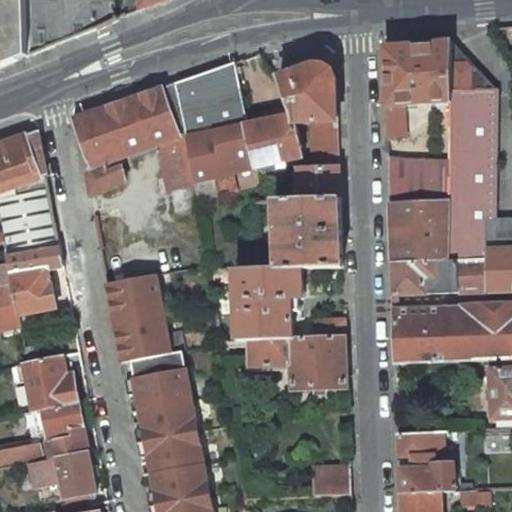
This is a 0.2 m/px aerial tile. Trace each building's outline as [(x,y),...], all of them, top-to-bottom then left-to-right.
[(29,0),(5,0),(0,2),(0,69),(31,57),(29,0)] [(29,0),(31,57),(99,30),(119,20),(113,8),(113,0),(29,0)] [(142,0),(142,10),(171,0),(142,0)] [(453,43),(385,48),(388,108),(405,107),(435,104),(452,103),(453,43)] [(474,66),(453,43),(452,103),(451,161),(451,202),(450,261),(489,260),(488,292),(491,294),(511,292),(511,217),(496,217),(499,92),(474,66)] [(235,63),(177,83),(179,93),(186,137),(194,182),(232,174),(255,169),(246,126),(249,125),(235,63)] [(280,79),(293,116),(295,125),(297,124),(310,123),(339,123),(337,80),(316,66),(285,77),(280,79)] [(165,88),(73,120),(91,170),(104,166),(130,156),(182,138),(168,97),(179,93),(177,83),(165,88)] [(405,107),(388,108),(389,137),(406,137),(405,107)] [(249,125),(246,126),(255,169),(305,158),(297,124),(295,125),(293,116),(249,125)] [(340,169),(339,123),(310,123),(312,170),(340,169)] [(39,132),(0,145),(0,192),(47,177),(39,132)] [(182,138),(130,156),(140,189),(147,187),(151,198),(171,192),(171,190),(194,182),(186,137),(182,138)] [(413,204),(424,204),(451,202),(451,161),(433,160),(427,160),(411,159),(389,158),(390,177),(391,205),(391,206),(413,204)] [(104,166),(91,170),(88,177),(92,197),(101,195),(126,182),(123,168),(108,173),(104,166)] [(312,170),(299,170),(299,174),(300,201),(341,199),(340,169),(312,170)] [(232,174),(194,182),(197,203),(236,192),(232,174)] [(47,177),(0,192),(0,227),(3,242),(4,242),(7,255),(38,250),(60,246),(47,177)] [(300,201),(277,202),(279,270),(303,269),(312,269),(344,267),(341,199),(300,201)] [(450,261),(451,202),(424,204),(413,204),(391,206),(394,264),(425,262),(450,261)] [(38,250),(7,255),(9,264),(19,315),(57,308),(52,285),(51,286),(47,268),(41,270),(38,250)] [(425,262),(394,264),(395,296),(488,292),(489,260),(450,261),(425,262)] [(19,315),(9,264),(0,266),(0,331),(0,332),(5,336),(22,332),(19,315)] [(259,270),(235,271),(238,342),(252,341),(291,339),(294,339),(293,312),(301,312),(301,299),(305,299),(303,269),(279,270),(259,270)] [(121,320),(163,312),(156,273),(108,283),(112,303),(117,302),(121,320)] [(132,360),(171,352),(163,312),(121,320),(124,338),(118,339),(123,362),(132,360)] [(511,313),(395,317),(397,364),(503,360),(511,359),(511,313)] [(346,319),(317,320),(318,338),(346,337),(346,319)] [(291,339),(252,341),(253,367),(292,365),(293,388),(348,386),(346,337),(318,338),(294,339),(291,339)] [(141,409),(192,399),(183,350),(171,352),(132,360),(135,376),(126,378),(129,393),(138,392),(141,409)] [(64,357),(25,365),(35,413),(80,404),(75,375),(68,377),(64,357)] [(511,359),(503,360),(503,370),(491,370),(493,420),(511,419),(511,359)] [(138,442),(198,431),(192,399),(141,409),(144,427),(135,428),(138,442)] [(80,404),(35,413),(41,441),(42,445),(87,436),(80,404)] [(430,416),(399,416),(400,433),(430,432),(430,416)] [(153,472),(204,462),(198,431),(138,442),(140,456),(149,454),(153,472)] [(413,458),(431,458),(430,432),(400,433),(401,459),(413,458)] [(41,441),(0,448),(0,470),(38,463),(90,452),(87,436),(42,445),(41,441)] [(64,483),(67,499),(98,493),(90,452),(38,463),(42,487),(64,483)] [(402,494),(442,492),(456,492),(455,465),(437,466),(437,458),(431,458),(413,458),(413,469),(413,471),(401,471),(402,494)] [(150,507),(211,496),(204,462),(153,472),(156,491),(147,492),(150,507)] [(351,468),(315,470),(316,498),(352,497),(351,468)] [(477,491),(462,492),(462,507),(477,506),(477,491)] [(443,511),(442,492),(402,494),(402,511),(443,511)] [(213,511),(211,496),(150,507),(151,511),(213,511)] [(316,498),(300,498),(300,511),(352,511),(352,497),(316,498)]
